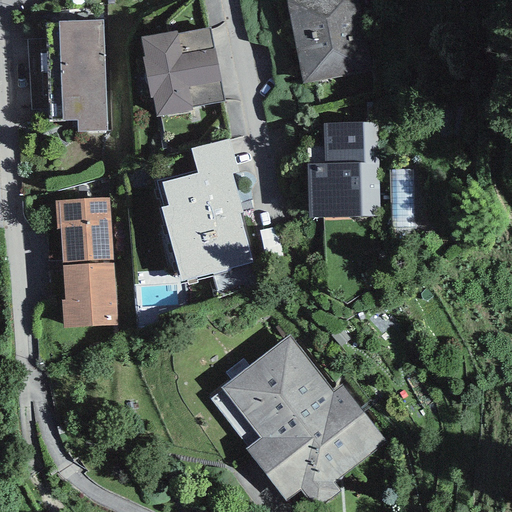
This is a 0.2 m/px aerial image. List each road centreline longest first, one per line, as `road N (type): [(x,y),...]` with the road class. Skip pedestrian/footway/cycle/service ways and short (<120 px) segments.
road 1 (residential): [(0,29),(28,381)]
road 2 (track): [(446,0),(489,202),(511,221)]
road 3 (residential): [(222,0),(257,185)]
